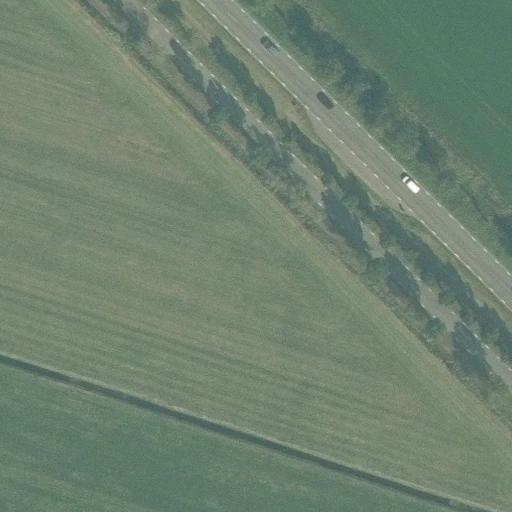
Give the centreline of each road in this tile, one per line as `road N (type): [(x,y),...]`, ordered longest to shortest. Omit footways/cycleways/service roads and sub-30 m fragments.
road 1 (unclassified): [(125,0),(511,382)]
road 2 (primary): [(511,293),(214,0)]
